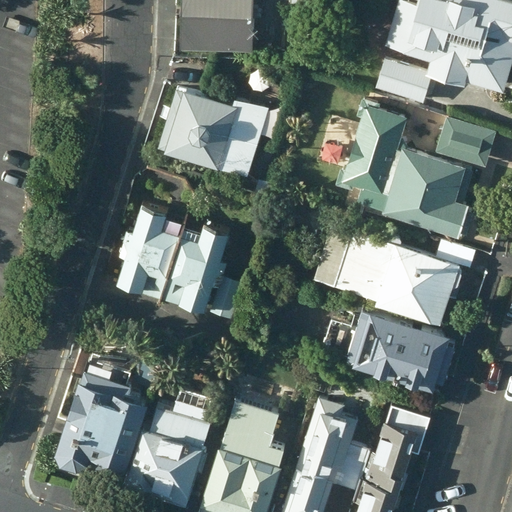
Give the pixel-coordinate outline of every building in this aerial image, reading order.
[(260,47),(261,0),(190,0),(188,44),(260,47)] [(511,0),(406,0),(396,36),(442,51),(438,63),(477,75),(478,71),(511,81),(511,0)] [(429,102),(436,76),(398,63),(389,90),(429,102)] [(183,82),(165,140),(256,169),(277,102),(243,92),(242,96),(194,82),(194,85),(183,82)] [(369,181),(363,196),(468,229),(478,198),(471,195),(481,163),(415,142),(409,131),(415,110),(386,102),(387,97),(368,91),(363,111),(369,112),(354,165),(347,164),(343,179),(358,184),(360,179),(369,181)] [(491,161),(502,125),(454,110),(442,147),(491,161)] [(178,204),(152,195),(144,224),(135,222),(127,250),(136,252),(129,277),(148,283),(146,289),(165,294),(185,225),(173,221),(178,204)] [(210,233),(185,225),(165,294),(187,300),(188,294),(216,302),(223,277),(227,278),(235,253),(231,252),(239,225),(215,217),(210,233)] [(386,294),(385,297),(448,318),(466,261),(336,220),(318,272),(386,294)] [(475,262),(480,245),(446,234),(441,251),(475,262)] [(251,276),(230,270),(221,305),(241,311),(251,276)] [(372,304),(357,354),(446,381),(448,374),(456,377),(467,339),(460,336),(462,328),(382,304),(381,307),(372,304)] [(144,375),(93,360),(66,446),(72,457),(88,463),(100,456),(102,449),(139,460),(160,392),(141,386),(144,375)] [(287,407),(244,393),(206,506),(222,511),(273,511),(297,443),(277,437),(287,407)] [(351,400),(325,393),(285,511),(328,511),(340,480),(360,487),(374,444),(356,438),(363,415),(347,409),(351,400)] [(214,435),(222,413),(169,396),(162,419),(156,417),(137,481),(194,498),(197,490),(201,491),(218,436),(214,435)] [(402,511),(437,412),(398,399),(382,449),(377,447),(361,496),(366,498),(361,511),(402,511)]
